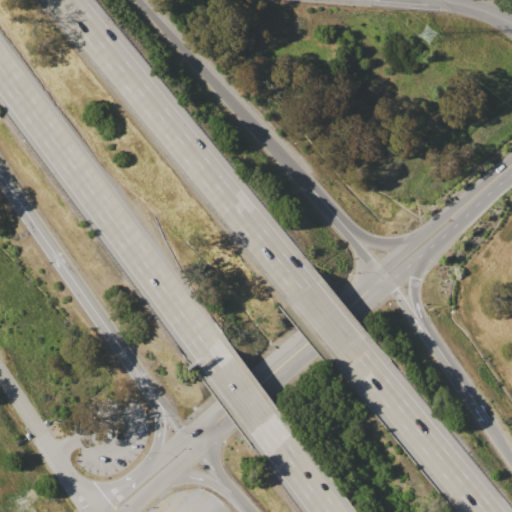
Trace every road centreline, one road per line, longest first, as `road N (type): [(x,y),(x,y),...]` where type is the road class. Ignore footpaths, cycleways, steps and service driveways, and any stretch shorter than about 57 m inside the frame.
road 1 (motorway): [(303,292),(63,0)]
road 2 (motorway): [(0,70),(219,367)]
road 3 (motorway): [(379,276),(141,0)]
road 4 (secondary): [(416,247),(192,440)]
road 5 (motorway): [(0,172),(135,368)]
road 6 (motorway): [(483,511),(349,348)]
road 7 (residential): [(94,509),(0,371)]
road 8 (secondary): [(416,247),(511,164)]
